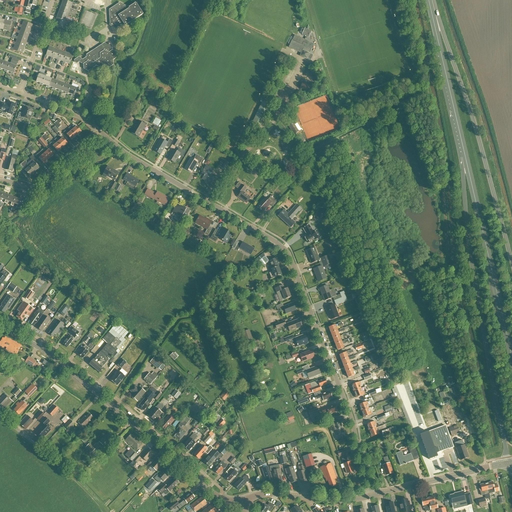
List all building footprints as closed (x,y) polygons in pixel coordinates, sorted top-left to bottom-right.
[(27,1),(26,8),(30,9),(31,5),(36,7),(37,0),(30,0),(30,2),(27,1)] [(71,10),(71,9),(72,5),(76,6),(77,4),(73,3),(73,4),(64,0),(61,7),(71,10)] [(110,25),(109,26),(119,31),(144,14),(137,4),(136,4),(129,8),(126,6),(109,17),(109,19),(113,23),(110,25)] [(75,10),(71,9),(71,10),(61,7),(59,13),(68,16),(69,15),(70,11),(74,12),(75,10)] [(73,16),(69,15),(68,16),(59,13),(57,20),(66,23),(67,21),(68,17),(72,18),(73,16)] [(6,21),(4,30),(10,32),(12,22),(8,21),(9,19),(6,18),(5,21),(6,21)] [(70,22),(67,21),(66,23),(57,20),(55,26),(64,29),(66,24),(69,25),(70,22)] [(20,25),(19,28),(22,29),(22,28),(31,31),(33,25),(24,22),(23,26),(20,25)] [(18,31),(17,34),(20,35),(20,34),(29,37),(31,31),(22,28),(22,29),(21,32),(18,31)] [(306,29),(303,34),(309,37),(312,32),(306,29)] [(16,37),(15,39),(18,40),(18,39),(27,43),(29,37),(20,34),(20,35),(19,38),(16,37)] [(292,41),(288,48),(301,54),(300,56),(307,60),(307,59),(310,61),(313,56),(309,54),(311,50),(306,47),(308,42),(295,35),(292,41)] [(14,43),(13,45),(16,46),(16,45),(25,49),(27,43),(18,39),(18,40),(17,44),(14,43)] [(114,61),(118,58),(118,53),(113,51),(113,46),(106,43),(87,55),(87,58),(83,60),(82,59),(80,58),(75,61),(75,63),(78,64),(80,63),(84,65),(85,70),(89,72),(97,66),(102,69),(106,66),(110,68),(114,65),(114,61)] [(12,48),(11,51),(14,52),(14,51),(23,54),(25,49),(16,45),(16,46),(15,49),(12,48)] [(46,56),(45,60),(47,60),(48,57),(52,58),(53,59),(56,49),(50,47),(47,56),(46,56)] [(52,58),(51,62),(53,63),(54,59),(58,60),(59,61),(62,52),(56,49),(53,59),(52,58)] [(58,60),(57,64),(59,65),(60,61),(64,62),(65,63),(68,54),(62,52),(59,61),(58,60)] [(64,62),(63,66),(65,67),(66,63),(71,65),(74,56),(68,54),(65,63),(64,62)] [(22,62),(23,59),(14,56),(13,59),(12,62),(19,65),(20,61),(22,62)] [(5,62),(2,70),(6,71),(5,72),(8,73),(8,72),(11,65),(5,62)] [(11,65),(8,72),(12,73),(11,75),(14,76),(18,67),(11,65)] [(40,75),(37,83),(41,84),(40,85),(44,86),(44,85),(47,78),(40,75)] [(47,78),(44,85),(47,87),(47,88),(50,89),(50,87),(53,80),(47,78)] [(53,80),(50,87),(53,89),(53,90),(56,91),(57,90),(59,82),(53,80)] [(59,82),(57,90),(60,91),(59,92),(62,93),(63,92),(66,85),(59,82)] [(300,89),(308,93),(311,87),(302,83),(300,89)] [(66,85),(63,92),(66,93),(66,95),(69,96),(69,95),(72,87),(66,85)] [(72,87),(69,95),(73,96),(72,97),(75,98),(78,89),(72,87)] [(13,116),(17,105),(10,102),(9,105),(2,103),(0,107),(0,110),(6,113),(5,114),(13,116)] [(263,102),(251,128),(258,131),(270,106),(263,102)] [(26,109),(24,115),(20,113),(18,119),(25,122),(26,119),(30,121),(34,111),(26,109)] [(139,138),(146,125),(137,121),(130,133),(139,138)] [(292,124),(291,121),(288,123),(290,126),(288,126),(293,135),(299,131),(294,123),(292,124)] [(72,131),(76,137),(81,132),(77,127),(73,130),(71,127),(69,129),(71,132),(72,131)] [(71,141),(76,137),(72,131),(71,132),(68,134),(66,132),(64,133),(66,136),(67,135),(71,141)] [(47,146),(41,138),(37,141),(44,149),(47,146)] [(57,139),(55,141),(57,144),(58,143),(62,148),(68,144),(63,139),(59,142),(57,139)] [(168,148),(172,141),(169,140),(167,143),(161,139),(154,151),(160,155),(166,146),(168,148)] [(52,143),(50,145),(52,148),(53,147),(57,152),(62,148),(58,143),(57,144),(54,146),(52,143)] [(43,150),(41,152),(43,155),(44,154),(49,160),(54,156),(49,150),(46,153),(43,150)] [(174,163),(180,154),(172,150),(170,154),(171,154),(168,159),(174,163)] [(17,158),(17,156),(12,154),(11,159),(8,159),(5,170),(12,172),(15,160),(17,158)] [(38,155),(36,156),(38,159),(39,159),(43,164),(49,160),(44,154),(43,155),(40,158),(38,155)] [(250,154),(247,158),(254,162),(257,158),(250,154)] [(191,158),(184,169),(191,173),(197,163),(200,164),(203,159),(196,155),(193,160),(191,158)] [(25,162),(34,172),(40,168),(35,163),(37,161),(33,156),(30,158),(32,161),(27,164),(25,162)] [(225,170),(229,163),(222,159),(218,166),(225,170)] [(29,177),(34,172),(25,162),(21,165),(24,168),(28,165),(30,167),(25,171),(29,177)] [(206,165),(200,176),(203,178),(202,179),(211,185),(215,179),(206,173),(207,171),(211,173),(213,169),(206,165)] [(115,178),(118,173),(107,167),(103,174),(114,181),(115,179),(115,180),(116,179),(115,178)] [(135,187),(138,181),(126,174),(123,180),(135,187)] [(238,183),(235,188),(238,190),(237,191),(240,193),(237,198),(246,204),(251,198),(243,192),(246,189),(238,183)] [(165,206),(169,199),(158,193),(156,195),(147,190),(144,195),(153,200),(154,199),(165,206)] [(1,199),(2,199),(6,201),(5,204),(7,205),(8,202),(7,201),(9,196),(3,193),(1,199)] [(7,201),(8,202),(12,203),(11,206),(13,207),(14,204),(16,198),(9,196),(7,201)] [(276,203),(270,197),(268,200),(266,198),(257,207),(262,212),(267,207),(268,208),(271,203),(274,205),(276,203)] [(14,204),(18,205),(17,208),(19,209),(22,201),(16,198),(14,204)] [(302,209),(297,204),(288,214),(284,210),(278,216),(291,228),(295,223),(291,220),(299,212),(302,209)] [(176,206),(172,213),(178,217),(177,219),(183,223),(184,220),(186,218),(190,211),(186,209),(180,206),(179,208),(176,206)] [(199,216),(195,223),(207,230),(204,234),(208,236),(212,228),(209,227),(212,222),(208,220),(208,221),(199,216)] [(167,227),(170,222),(164,218),(160,226),(163,227),(164,225),(167,227)] [(309,226),(303,229),(306,234),(307,235),(304,237),(306,240),(306,241),(306,242),(307,242),(308,243),(314,240),(314,241),(318,238),(314,231),(313,232),(309,226)] [(226,243),(231,235),(227,233),(228,232),(222,228),(218,234),(215,231),(210,239),(216,242),(218,238),(222,240),(222,241),(226,243)] [(236,241),(232,248),(238,251),(239,248),(251,255),(254,249),(243,243),(242,245),(236,241)] [(315,248),(306,251),(311,264),(318,261),(319,264),(330,260),(329,256),(319,259),(315,248)] [(261,264),(267,259),(263,254),(257,260),(261,264)] [(279,267),(276,258),(269,261),(271,266),(270,266),(272,271),(268,273),(270,280),(282,275),(279,267)] [(320,267),(313,270),(318,282),(326,279),(322,268),(332,264),(330,260),(319,264),(320,267)] [(13,293),(17,287),(11,283),(6,289),(13,293)] [(285,289),(283,285),(275,288),(280,301),(291,297),(288,288),(285,289)] [(332,298),(331,296),(327,286),(319,289),(324,301),(332,298)] [(29,290),(24,298),(28,300),(33,293),(29,290)] [(333,301),(344,297),(342,292),(331,296),(333,301)] [(8,310),(15,300),(8,295),(2,305),(3,305),(0,309),(0,310),(4,313),(7,309),(8,310)] [(41,303),(44,305),(49,298),(46,296),(41,303)] [(344,297),(333,301),(335,306),(346,302),(344,297)] [(47,309),(50,311),(56,304),(53,301),(47,309)] [(20,313),(17,317),(22,321),(25,316),(28,317),(34,310),(23,302),(17,310),(20,313)] [(282,304),(276,307),(278,311),(284,309),(286,314),(296,311),(293,303),(283,307),(282,304)] [(65,305),(59,313),(64,317),(70,308),(65,305)] [(331,320),(339,317),(334,305),(326,308),(328,313),(328,312),(331,320)] [(33,319),(30,324),(33,326),(35,324),(36,324),(40,319),(44,312),(40,309),(35,315),(32,319),(33,319)] [(44,328),(50,320),(45,316),(37,328),(41,331),(43,328),(44,328)] [(300,320),(287,324),(290,332),(303,327),(300,320)] [(56,335),(64,325),(58,321),(52,329),(53,330),(49,334),(53,337),(55,334),(56,335)] [(108,361),(116,352),(118,350),(117,349),(125,340),(123,338),(128,332),(117,323),(103,340),(107,344),(93,361),(93,360),(89,364),(100,373),(103,369),(103,368),(103,367),(108,361)] [(337,331),(337,330),(335,325),(329,328),(331,333),(337,331)] [(67,333),(74,339),(79,333),(72,328),(67,333)] [(249,330),(242,333),(245,342),(252,339),(249,330)] [(340,337),(338,333),(337,331),(331,333),(333,339),(340,337)] [(293,336),(285,339),(286,342),(289,341),(290,343),(292,343),(296,341),(298,347),(309,343),(306,335),(294,339),(293,336)] [(67,348),(73,340),(71,338),(72,338),(71,337),(70,338),(69,337),(63,344),(67,348)] [(340,337),(333,339),(335,345),(342,342),(340,337)] [(17,356),(21,346),(5,338),(4,339),(3,338),(1,342),(0,342),(0,346),(5,349),(4,349),(17,356)] [(342,342),(335,345),(337,351),(344,348),(343,345),(342,342)] [(358,353),(362,352),(361,349),(363,348),(362,344),(361,345),(361,344),(356,346),(356,347),(355,347),(356,351),(357,350),(358,353)] [(87,351),(89,349),(86,346),(84,348),(83,348),(78,355),(82,359),(88,352),(87,351)] [(303,362),(314,358),(311,350),(300,355),(303,362)] [(116,352),(108,361),(111,363),(118,354),(116,352)] [(292,355),(286,357),(287,361),(293,359),(299,357),(298,353),(292,355)] [(346,353),(339,355),(342,361),(348,358),(346,353)] [(33,368),(36,362),(29,357),(25,363),(33,368)] [(162,371),(165,367),(162,365),(163,364),(155,357),(150,363),(158,370),(159,369),(162,371)] [(348,358),(342,361),(344,367),(350,364),(348,358)] [(123,359),(117,365),(121,369),(127,362),(123,359)] [(350,364),(344,367),(346,372),(352,370),(350,364)] [(309,378),(320,374),(318,367),(306,371),(309,378)] [(111,380),(117,386),(120,382),(121,382),(123,380),(123,379),(125,377),(127,374),(122,369),(119,372),(117,371),(114,374),(115,375),(111,380)] [(352,370),(346,372),(348,378),(355,376),(352,370)] [(158,376),(154,373),(152,374),(150,373),(144,379),(150,385),(158,376)] [(308,395),(313,393),(320,391),(319,388),(327,384),(325,379),(318,382),(318,381),(305,386),(308,395)] [(359,383),(351,386),(353,392),(361,389),(360,386),(361,386),(359,383)] [(38,389),(32,384),(25,392),(30,397),(38,389)] [(134,394),(132,397),(138,401),(145,393),(139,387),(138,389),(135,386),(130,391),(134,394)] [(457,386),(438,394),(442,403),(461,395),(457,386)] [(21,392),(17,388),(12,394),(16,397),(21,392)] [(361,389),(353,392),(356,398),(364,395),(363,391),(362,392),(361,389)] [(145,398),(138,407),(139,407),(138,408),(142,411),(143,411),(152,401),(151,400),(156,396),(149,390),(144,397),(145,398)] [(162,395),(159,392),(154,398),(157,401),(162,395)] [(225,392),(220,398),(223,400),(228,394),(225,392)] [(320,392),(314,394),(316,400),(322,398),(323,401),(324,401),(325,401),(327,401),(327,400),(332,398),(330,392),(324,395),(324,394),(321,395),(320,392)] [(0,407),(3,410),(11,401),(4,394),(0,398),(0,407)] [(367,402),(359,405),(361,412),(369,409),(368,406),(369,406),(367,402)] [(22,403),(20,405),(18,404),(16,406),(18,407),(15,410),(19,414),(26,407),(22,403)] [(160,411),(163,407),(160,404),(156,408),(149,416),(155,421),(162,413),(160,411)] [(52,416),(58,410),(54,406),(48,413),(52,416)] [(332,414),(337,412),(335,406),(329,408),(326,409),(322,411),(323,414),(328,412),(329,415),(330,415),(333,414),(332,414)] [(369,409),(361,412),(363,418),(372,415),(371,411),(370,411),(369,409)] [(44,414),(41,411),(36,418),(38,420),(44,414)] [(386,418),(385,417),(389,416),(388,413),(384,414),(376,418),(378,421),(386,418)] [(90,421),(93,418),(89,414),(86,418),(85,417),(78,423),(83,428),(90,421)] [(169,426),(175,419),(170,415),(163,423),(164,423),(161,427),(165,429),(168,425),(169,426)] [(26,430),(34,422),(27,416),(22,422),(20,421),(18,423),(26,430)] [(45,437),(51,431),(49,428),(50,427),(48,425),(50,422),(45,417),(41,422),(43,424),(38,430),(39,430),(36,434),(42,439),(45,436),(45,437)] [(190,421),(186,417),(178,426),(179,427),(172,435),(173,436),(173,437),(173,438),(174,438),(175,438),(176,439),(176,438),(179,441),(186,433),(181,428),(184,425),(185,426),(190,421)] [(337,435),(344,433),(341,423),(335,425),(333,419),(328,421),(332,431),(335,430),(337,435)] [(69,431),(75,425),(70,421),(65,426),(69,431)] [(375,422),(366,425),(369,431),(376,428),(375,426),(376,425),(375,422)] [(420,436),(429,460),(437,457),(436,454),(449,449),(453,448),(445,426),(429,432),(420,436)] [(452,436),(460,433),(457,426),(449,429),(452,436)] [(376,428),(369,431),(371,437),(379,434),(378,431),(377,431),(376,428)] [(190,438),(183,446),(189,451),(195,443),(194,442),(198,437),(194,433),(190,438)] [(210,433),(203,441),(206,444),(212,438),(211,437),(213,435),(210,433)] [(108,441),(112,437),(109,434),(106,437),(105,436),(97,444),(101,449),(109,441),(108,441)] [(136,451),(143,443),(133,434),(131,436),(130,435),(125,441),(131,446),(136,451)] [(460,434),(452,437),(454,441),(457,440),(457,443),(459,447),(456,448),(461,461),(469,457),(463,441),(460,434)] [(90,443),(87,446),(86,448),(91,453),(96,449),(90,443)] [(206,448),(203,446),(200,449),(199,448),(194,455),(199,460),(204,453),(205,453),(207,455),(213,449),(210,446),(208,449),(207,448),(206,448)] [(401,452),(395,454),(400,466),(413,461),(412,458),(418,456),(414,447),(409,449),(410,454),(403,457),(401,452)] [(137,455),(130,449),(125,455),(132,461),(137,455)] [(146,461),(153,454),(148,449),(141,456),(146,461)] [(220,455),(215,451),(204,463),(209,467),(212,463),(212,464),(214,462),(220,455)] [(347,474),(354,472),(350,462),(349,462),(347,457),(342,459),(347,474)] [(385,464),(382,465),(386,476),(393,473),(387,457),(383,458),(385,463),(385,464)] [(156,471),(163,463),(158,459),(153,464),(151,462),(145,468),(148,471),(152,467),(156,471)] [(95,463),(92,460),(86,465),(89,468),(95,463)] [(222,462),(214,471),(218,475),(223,470),(227,466),(222,462)] [(330,464),(319,468),(322,475),(324,478),(326,482),(327,481),(329,486),(330,486),(331,488),(336,486),(333,480),(336,479),(330,464)] [(307,479),(302,466),(298,467),(300,472),(298,472),(300,481),(301,480),(303,484),(307,483),(306,479),(307,479)] [(292,483),(296,482),(295,478),(296,478),(292,467),(285,470),(285,472),(287,473),(290,480),(291,480),(292,483)] [(158,477),(155,480),(158,482),(161,479),(164,481),(171,473),(165,468),(158,477)] [(228,474),(225,478),(229,482),(234,476),(235,477),(238,474),(237,474),(233,470),(231,468),(226,473),(228,474)] [(268,483),(272,481),(268,468),(262,469),(265,478),(266,478),(268,483)] [(276,483),(282,482),(279,469),(273,471),(276,483)] [(132,480),(139,474),(136,471),(129,477),(132,480)] [(241,478),(233,486),(239,491),(246,483),(249,482),(247,476),(244,477),(242,479),(241,478)] [(178,483),(175,479),(172,482),(171,481),(166,486),(164,484),(158,490),(162,494),(164,493),(166,495),(175,486),(178,483)] [(486,484),(489,494),(498,492),(497,485),(494,486),(493,482),(486,484)] [(481,496),(489,494),(486,484),(480,485),(481,490),(479,490),(481,496)] [(454,495),(450,496),(452,504),(457,503),(458,507),(462,506),(463,507),(473,505),(470,493),(464,495),(463,492),(454,494),(454,495)] [(185,501),(187,504),(195,498),(191,493),(183,499),(185,501)] [(194,511),(196,511),(207,504),(202,497),(190,506),(194,511)] [(434,497),(427,498),(429,508),(430,508),(430,509),(438,508),(436,501),(435,502),(434,497)] [(430,508),(429,508),(427,498),(421,500),(423,506),(424,506),(425,511),(430,510),(430,509),(430,508)] [(407,500),(399,501),(400,504),(399,504),(400,511),(410,511),(409,504),(408,504),(407,500)] [(179,509),(187,504),(185,501),(179,505),(176,501),(168,507),(171,511),(177,507),(179,509)] [(263,504),(258,511),(266,511),(267,511),(269,511),(270,511),(274,506),(269,503),(267,507),(263,504)] [(387,508),(386,509),(386,511),(394,511),(393,504),(391,504),(391,503),(386,504),(387,508)]
